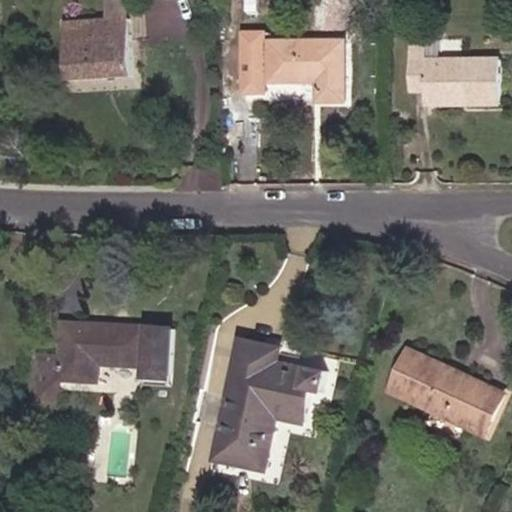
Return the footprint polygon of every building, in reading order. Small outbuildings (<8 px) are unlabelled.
[(132,19),(130,0),(108,0),(109,20),(132,19)] [(137,76),(132,19),(109,20),(66,22),(70,81),(137,76)] [(348,102),(347,42),(267,42),(267,34),(246,34),(247,93),(268,93),(268,82),(289,82),(320,82),(321,99),(321,102),(348,102)] [(504,105),(503,60),(443,60),(443,41),(412,41),(412,91),(427,91),(428,101),(464,100),(464,105),(504,105)] [(321,99),(320,82),(289,82),(290,99),(321,99)] [(53,328),(55,302),(31,300),(29,326),(53,328)] [(175,369),(178,330),(65,322),(63,355),(41,353),(38,402),(62,403),(63,381),(101,382),(102,364),(102,361),(112,361),(112,365),(150,366),(150,368),(175,369)] [(284,349),(245,341),(241,356),(282,364),(284,349)] [(497,421),(509,395),(412,350),(393,391),(473,428),(479,413),(497,421)] [(310,423),(316,391),(328,393),(332,372),(311,367),(311,370),(282,364),(241,356),(219,460),(261,469),(266,441),(276,443),(281,418),(310,423)] [(174,387),(175,369),(150,368),(149,386),(174,387)] [(490,436),(497,421),(479,413),(473,428),(490,436)] [(270,471),(276,443),(266,441),(261,469),(270,471)] [(41,502),(42,474),(27,474),(27,479),(21,479),(20,493),(25,494),(25,500),(41,502)]
